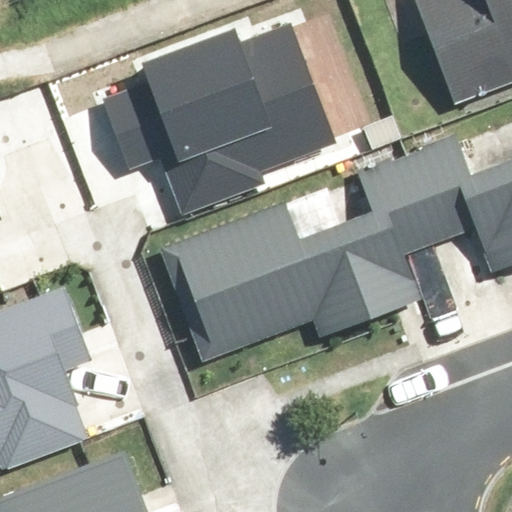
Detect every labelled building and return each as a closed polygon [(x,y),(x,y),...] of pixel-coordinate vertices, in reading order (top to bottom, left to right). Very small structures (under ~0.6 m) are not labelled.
[(511,0),(387,0),(405,51),(444,37),(465,100),(511,83),(511,0)] [(97,77),(126,153),(161,140),(185,201),(264,170),(255,148),(327,121),(289,24),(242,42),(241,22),(97,77)] [(491,234),(505,276),(511,273),(511,173),(487,182),(475,147),(376,181),(388,216),(309,243),(296,206),(181,246),(219,358),(333,319),(338,335),(440,301),(424,256),(491,234)] [(0,285),(5,284),(0,270),(0,222),(17,216),(0,170),(0,285)] [(19,471),(96,443),(46,304),(0,320),(0,464),(15,459),(19,471)] [(171,511),(150,455),(0,509),(0,511),(171,511)]
